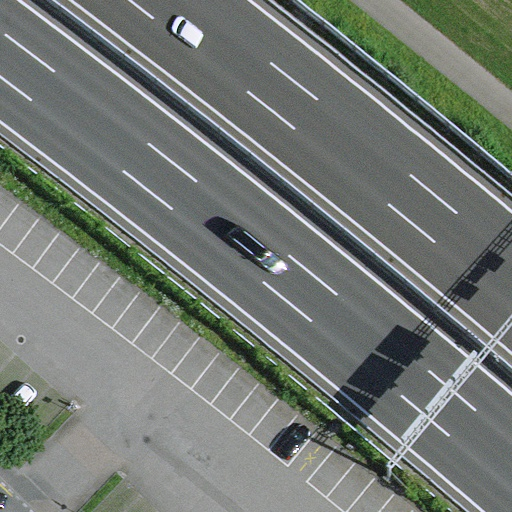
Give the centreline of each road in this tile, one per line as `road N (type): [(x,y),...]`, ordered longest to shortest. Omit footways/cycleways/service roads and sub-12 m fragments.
road 1 (motorway): [(0,56),(511,469)]
road 2 (motorway): [(511,287),(155,0)]
road 3 (track): [(511,118),(367,0)]
